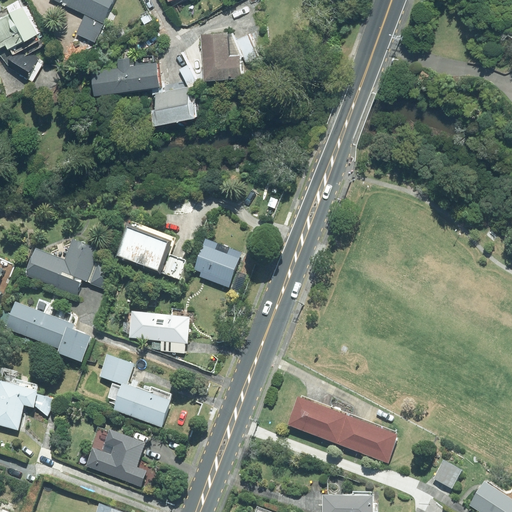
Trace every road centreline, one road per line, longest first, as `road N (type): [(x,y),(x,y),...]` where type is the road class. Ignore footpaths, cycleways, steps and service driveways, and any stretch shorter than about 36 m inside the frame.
road 1 (secondary): [(198,511),(396,0)]
road 2 (unknown): [(233,422),(414,490),(445,511)]
